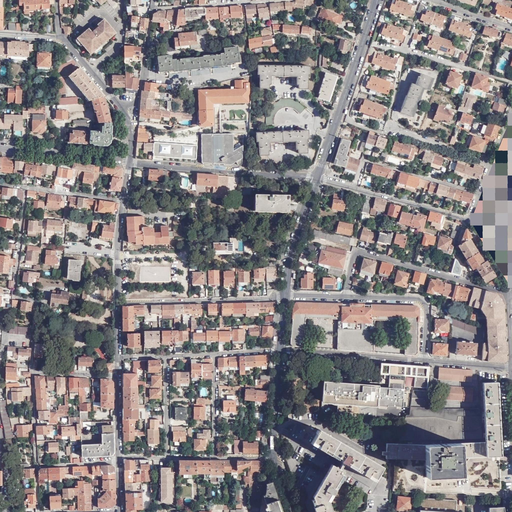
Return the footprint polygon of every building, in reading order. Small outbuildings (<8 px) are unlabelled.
[(24,10),(30,10),(35,10),(35,9),(34,0),(21,0),(19,0),(20,6),(24,5),(24,10)] [(35,0),(36,9),(50,8),(50,4),(53,4),(53,0),(35,0)] [(293,6),(303,8),(304,1),(312,3),(313,2),(313,0),(304,0),(302,0),(295,0),(295,2),(292,2),(288,2),(289,8),(288,10),(292,11),(293,6)] [(412,7),(412,5),(398,0),(396,0),(396,1),(393,0),(392,0),(389,9),(411,16),(414,7),(412,7)] [(279,11),(288,10),(289,8),(288,2),(278,3),(279,11)] [(270,4),(270,11),(279,11),(278,3),(270,4)] [(511,19),(511,8),(496,3),(494,8),(497,9),(496,13),(511,19)] [(266,4),(257,5),(259,17),(268,16),(267,8),(266,8),(266,4)] [(424,5),(420,4),(416,18),(419,19),(424,5)] [(245,5),(246,14),(256,13),(255,5),(245,5)] [(230,14),(231,17),(242,16),(241,6),(230,6),(230,14)] [(217,7),(205,8),(205,13),(206,18),(218,18),(217,7)] [(228,7),(219,7),(220,15),(219,15),(219,19),(231,18),(231,17),(230,14),(228,14),(228,7)] [(19,8),(16,8),(7,8),(7,10),(17,10),(17,17),(20,17),(19,8)] [(205,8),(185,10),(185,17),(198,16),(199,18),(200,18),(200,14),(205,13),(205,8)] [(321,8),(320,12),(323,13),(321,19),(335,25),(336,22),(339,23),(342,16),(321,8)] [(174,25),(176,25),(178,10),(167,11),(166,19),(173,19),(173,22),(174,22),(174,25)] [(185,10),(178,10),(176,25),(185,24),(185,22),(185,17),(185,10)] [(420,20),(438,26),(437,27),(441,28),(441,27),(442,27),(445,17),(427,10),(426,12),(423,11),(420,20)] [(151,21),(163,23),(165,11),(157,11),(152,15),(151,21)] [(146,32),(148,18),(132,16),(130,27),(136,27),(136,25),(139,25),(138,31),(146,32)] [(470,27),(471,26),(452,19),(448,30),(449,30),(448,32),(451,33),(452,31),(470,37),(473,28),(470,27)] [(103,20),(97,25),(99,28),(96,30),(95,29),(94,29),(93,28),(89,31),(88,29),(76,39),(90,54),(97,48),(95,46),(113,31),(103,20)] [(9,22),(8,30),(20,31),(20,23),(9,22)] [(299,33),(299,26),(272,24),(273,29),(282,30),(282,32),(299,33)] [(395,39),(399,40),(403,41),(406,32),(403,31),(403,30),(387,25),(387,26),(384,25),(381,34),(384,35),(388,36),(395,39)] [(310,35),(311,28),(302,26),(300,34),(310,35)] [(162,30),(161,36),(166,35),(166,34),(171,34),(171,33),(174,32),(181,31),(180,27),(178,27),(178,29),(168,30),(162,30)] [(497,38),(498,30),(484,27),(482,34),(497,38)] [(261,30),(261,36),(262,36),(271,34),(270,28),(261,30)] [(197,44),(195,32),(177,34),(178,38),(173,39),(175,49),(179,48),(179,47),(180,47),(180,46),(197,44)] [(451,43),(451,42),(433,35),(432,37),(427,35),(427,34),(421,32),(420,35),(430,39),(427,46),(439,50),(446,52),(449,54),(452,46),(453,46),(454,44),(451,43)] [(511,35),(504,32),(503,37),(504,36),(506,36),(504,42),(511,45),(511,35)] [(271,35),(262,37),(264,48),(265,48),(265,45),(272,44),(271,35)] [(259,52),(264,51),(264,48),(262,37),(248,40),(249,48),(258,46),(259,52)] [(350,51),(353,42),(341,38),(338,48),(350,51)] [(416,47),(419,40),(413,38),(411,45),(416,47)] [(26,63),(29,63),(29,52),(29,44),(7,43),(7,54),(26,56),(26,63)] [(141,61),(142,53),(140,53),(141,47),(123,45),(124,58),(132,58),(131,61),(141,61)] [(239,62),(237,47),(225,49),(225,55),(218,55),(218,54),(212,55),(211,54),(208,55),(208,57),(189,59),(189,57),(186,57),(186,58),(179,59),(179,60),(172,61),(171,55),(152,57),(153,64),(158,64),(159,72),(166,71),(168,71),(168,77),(173,77),(173,78),(187,77),(187,70),(188,69),(190,69),(191,76),(209,74),(209,67),(210,67),(212,66),(213,73),(227,72),(227,70),(231,70),(230,63),(233,62),(239,62)] [(37,68),(48,69),(49,67),(50,66),(51,54),(46,54),(46,51),(42,51),(42,53),(38,53),(37,68)] [(401,72),(404,57),(400,56),(398,62),(393,60),(394,59),(378,53),(378,55),(375,54),(372,63),(393,70),(396,63),(398,64),(396,70),(401,72)] [(58,72),(77,64),(73,59),(66,62),(58,65),(58,72)] [(310,75),(310,66),(258,65),(258,74),(260,74),(260,87),(269,88),(269,83),(271,83),(271,75),(277,76),(291,76),(297,76),(297,84),(299,84),(299,88),(307,88),(307,74),(310,75)] [(104,96),(79,67),(69,75),(89,100),(91,100),(104,96)] [(137,90),(139,78),(131,77),(132,72),(125,71),(125,91),(136,92),(137,90)] [(457,88),(462,76),(450,72),(445,84),(457,88)] [(329,101),(337,77),(325,73),(318,93),(320,93),(318,98),(329,101)] [(433,78),(422,73),(420,77),(419,77),(415,85),(412,83),(407,95),(406,95),(401,108),(402,109),(400,112),(412,117),(423,88),(428,90),(433,78)] [(490,78),(476,73),(472,87),(486,91),(490,78)] [(393,90),(394,85),(389,84),(390,82),(371,76),(370,77),(364,75),(361,86),(387,94),(389,88),(393,90)] [(107,77),(108,86),(112,85),(112,87),(124,87),(124,77),(107,77)] [(248,89),(251,88),(251,82),(247,82),(247,80),(234,80),(235,89),(198,90),(199,126),(213,125),(212,103),(247,102),(247,95),(248,95),(248,89)] [(144,91),(154,92),(155,92),(157,92),(158,85),(160,85),(160,84),(145,82),(144,91)] [(20,103),(21,88),(16,87),(15,89),(8,89),(7,93),(7,96),(7,100),(14,101),(14,103),(20,103)] [(141,91),(141,98),(153,99),(154,92),(144,91),(141,91)] [(464,92),(462,98),(458,110),(464,112),(466,113),(468,109),(471,100),(475,101),(477,96),(464,92)] [(110,122),(104,96),(91,100),(93,107),(91,107),(97,126),(101,125),(110,122)] [(141,98),(140,109),(155,110),(156,107),(157,107),(157,105),(156,105),(156,99),(153,99),(141,98)] [(265,124),(274,124),(274,121),(274,117),(275,114),(277,111),(280,109),(285,107),(288,106),(291,107),(294,108),(298,111),(300,114),(306,108),(303,105),(300,102),(296,100),(291,99),(286,98),(281,100),(276,102),(272,105),(267,111),(265,118),(265,124)] [(389,112),(389,109),(383,107),(383,106),(364,100),(363,101),(357,99),(356,101),(363,103),(362,105),(357,104),(355,111),(359,112),(359,111),(381,118),(383,112),(380,111),(381,109),(389,112)] [(91,100),(89,100),(79,103),(78,112),(85,112),(85,109),(91,107),(93,107),(91,100)] [(499,103),(492,101),(491,102),(495,103),(493,109),(502,112),(504,105),(507,106),(507,105),(499,103)] [(44,125),(45,104),(27,103),(27,110),(27,117),(27,120),(32,120),(32,131),(37,131),(38,133),(42,133),(42,131),(43,131),(43,125),(44,125)] [(78,112),(79,103),(77,103),(63,105),(56,105),(56,110),(55,110),(55,118),(67,119),(67,111),(78,112)] [(451,119),(454,112),(452,112),(452,111),(444,108),(444,106),(439,104),(434,117),(448,123),(449,118),(451,119)] [(169,117),(169,116),(170,112),(160,111),(160,110),(158,110),(158,111),(139,109),(139,120),(149,121),(149,118),(160,119),(160,117),(169,117)] [(244,121),(249,120),(250,110),(221,111),(221,119),(244,118),(244,121)] [(192,125),(195,126),(195,114),(182,113),(182,112),(170,111),(170,112),(169,116),(172,116),(182,117),(182,118),(192,119),(192,125)] [(466,113),(464,112),(461,120),(470,124),(473,115),(466,113)] [(0,127),(8,128),(8,127),(15,127),(16,119),(15,119),(16,115),(9,114),(8,116),(0,115),(0,127)] [(383,131),(386,122),(380,120),(376,129),(383,131)] [(111,123),(110,122),(101,125),(100,134),(99,134),(99,133),(89,132),(88,141),(93,142),(92,144),(106,145),(110,142),(111,123)] [(488,138),(494,141),(499,127),(488,123),(485,134),(489,135),(488,138)] [(138,128),(137,141),(148,142),(148,134),(145,134),(146,129),(138,128)] [(70,133),(69,142),(86,143),(87,134),(84,134),(84,131),(72,130),(72,133),(70,133)] [(159,138),(177,139),(178,131),(159,130),(159,138)] [(256,132),(256,141),(259,141),(259,155),(268,154),(268,150),(270,150),(270,142),(275,142),(291,141),(296,141),(296,149),(298,149),(298,153),(307,153),(306,139),(308,139),(308,130),(256,132)] [(375,132),(370,131),(366,143),(369,144),(375,145),(374,148),(378,137),(374,135),(375,132)] [(225,151),(230,148),(228,144),(227,144),(227,135),(221,135),(213,135),(213,134),(202,134),(202,163),(213,164),(213,163),(220,159),(222,161),(224,160),(222,157),(227,155),(225,151)] [(233,157),(236,162),(237,164),(238,165),(240,165),(241,164),(242,163),(242,161),(240,160),(240,159),(238,156),(242,154),(243,145),(233,151),(232,134),(221,134),(221,135),(227,135),(227,144),(228,144),(230,148),(235,155),(233,157)] [(469,147),(481,151),(484,152),(487,145),(488,140),(485,139),(484,140),(477,137),(477,136),(475,135),(474,136),(472,136),(469,147)] [(378,137),(374,148),(383,151),(383,150),(387,140),(378,137)] [(345,167),(348,156),(346,156),(351,141),(343,139),(341,143),(340,143),(335,158),(338,159),(336,164),(345,167)] [(404,142),(402,141),(401,144),(394,142),(392,150),(401,153),(401,152),(404,142)] [(137,142),(136,154),(138,154),(139,149),(152,150),(153,144),(137,142)] [(420,147),(404,142),(401,152),(409,155),(408,158),(412,159),(414,152),(418,153),(420,147)] [(179,146),(179,145),(168,144),(168,145),(164,144),(163,145),(153,144),(152,150),(152,153),(167,154),(167,155),(171,156),(172,151),(195,153),(195,147),(179,146)] [(224,165),(229,165),(236,162),(233,157),(235,155),(230,148),(225,151),(227,155),(222,157),(224,160),(222,161),(224,165)] [(424,152),(422,159),(431,162),(434,152),(431,151),(430,151),(429,154),(424,152)] [(435,152),(431,163),(430,166),(439,168),(442,158),(437,156),(438,153),(435,152)] [(0,172),(12,173),(13,161),(7,160),(7,157),(2,156),(0,172)] [(345,167),(344,170),(356,173),(360,160),(348,156),(345,167)] [(21,159),(14,158),(14,160),(15,160),(14,169),(22,170),(23,170),(23,168),(23,161),(21,161),(21,159)] [(25,159),(25,161),(24,168),(23,180),(26,181),(27,175),(34,176),(36,166),(29,165),(30,160),(25,159)] [(466,163),(464,162),(463,165),(457,163),(455,170),(459,171),(463,173),(466,163)] [(382,169),(382,167),(367,163),(365,172),(366,172),(367,171),(371,172),(371,173),(380,175),(382,169)] [(471,164),(466,163),(463,173),(469,174),(471,175),(473,168),(470,167),(471,164)] [(77,164),(73,164),(73,168),(92,172),(93,166),(85,164),(85,165),(77,164)] [(36,166),(34,176),(40,177),(41,173),(42,173),(50,175),(51,170),(56,171),(56,167),(42,165),(42,166),(36,166)] [(474,165),(473,168),(471,175),(480,178),(483,168),(474,165)] [(100,166),(99,173),(102,173),(102,171),(113,173),(113,175),(122,177),(123,171),(121,168),(113,166),(113,167),(100,166)] [(397,172),(382,167),(382,169),(380,175),(389,178),(390,178),(394,179),(393,181),(395,182),(396,175),(397,172)] [(77,177),(78,171),(58,168),(57,176),(70,178),(71,176),(77,177)] [(166,176),(167,171),(145,169),(145,175),(148,175),(148,179),(159,180),(159,178),(162,178),(162,177),(163,177),(163,176),(166,176)] [(99,173),(78,170),(77,178),(83,179),(83,182),(92,184),(93,180),(98,181),(99,173)] [(409,175),(397,172),(396,175),(399,175),(397,182),(406,184),(409,175)] [(194,185),(206,185),(207,174),(193,173),(192,183),(194,183),(194,185)] [(212,192),(226,193),(227,185),(226,185),(226,182),(227,182),(228,176),(218,175),(207,174),(206,185),(213,186),(212,192)] [(427,181),(409,175),(406,184),(406,185),(416,188),(418,181),(419,182),(418,186),(425,188),(425,186),(427,181)] [(119,191),(121,179),(111,178),(109,189),(119,191)] [(439,184),(427,181),(425,186),(430,187),(429,188),(428,188),(428,189),(429,189),(428,191),(436,193),(439,184)] [(449,187),(439,184),(436,193),(447,196),(449,187)] [(0,186),(0,194),(17,196),(17,199),(22,199),(23,193),(20,189),(0,186)] [(456,190),(449,187),(447,196),(453,198),(456,190)] [(288,204),(290,204),(290,194),(280,194),(280,192),(277,190),(275,192),(274,194),(256,194),(256,204),(258,204),(257,209),(287,210),(288,204)] [(463,192),(456,190),(453,198),(460,200),(463,192)] [(474,195),(463,192),(460,200),(470,203),(474,195)] [(61,195),(48,193),(46,206),(59,208),(59,207),(63,207),(63,201),(60,201),(61,195)] [(344,210),(347,196),(335,194),(332,208),(344,210)] [(71,196),(70,201),(69,205),(74,206),(74,203),(77,204),(77,206),(87,207),(87,204),(92,204),(93,200),(83,198),(71,196)] [(368,214),(372,199),(365,198),(362,212),(368,214)] [(384,211),(386,201),(376,199),(373,208),(372,208),(370,214),(375,215),(376,209),(384,211)] [(117,203),(95,200),(94,211),(104,212),(103,218),(107,219),(110,217),(111,213),(116,214),(117,209),(117,203)] [(42,209),(43,202),(33,201),(33,208),(42,209)] [(397,217),(400,207),(391,204),(389,209),(388,209),(388,211),(389,211),(388,215),(397,217)] [(410,225),(413,216),(401,212),(398,222),(410,225)] [(445,216),(430,212),(428,220),(434,222),(433,225),(436,226),(435,228),(440,230),(441,224),(443,225),(445,216)] [(417,217),(413,216),(410,225),(418,228),(417,230),(422,231),(426,217),(418,214),(417,217)] [(12,219),(0,217),(0,226),(11,228),(12,219)] [(144,217),(128,217),(129,231),(127,231),(127,236),(128,236),(128,243),(136,242),(144,242),(144,243),(151,243),(151,245),(154,244),(154,243),(169,242),(169,238),(168,232),(168,226),(160,227),(160,231),(158,231),(154,231),(154,229),(150,229),(150,228),(141,228),(142,231),(140,231),(140,227),(140,224),(144,224),(144,217)] [(511,218),(505,217),(503,223),(502,227),(501,230),(501,236),(502,240),(503,245),(505,249),(511,259),(511,260),(511,218)] [(38,237),(41,237),(41,232),(41,231),(42,220),(39,219),(39,225),(37,225),(37,221),(28,221),(29,218),(24,218),(22,228),(27,229),(26,234),(36,235),(37,231),(38,231),(38,237)] [(46,229),(62,231),(63,221),(47,220),(46,229)] [(350,235),(352,225),(339,221),(336,232),(350,235)] [(100,236),(112,238),(115,224),(109,223),(109,226),(102,225),(100,236)] [(368,229),(363,227),(360,240),(367,242),(367,239),(374,241),(376,234),(367,231),(368,229)] [(312,236),(353,245),(354,239),(314,229),(312,236)] [(465,229),(461,242),(462,243),(470,239),(472,237),(467,229),(465,229)] [(452,230),(450,236),(457,240),(457,237),(459,232),(452,230)] [(380,234),(377,242),(386,244),(386,243),(390,244),(393,233),(389,232),(389,233),(387,233),(386,236),(384,235),(384,234),(381,233),(381,234),(380,234)] [(406,242),(407,237),(406,236),(407,234),(404,233),(403,236),(396,234),(393,242),(399,244),(399,246),(404,248),(406,242)] [(424,235),(422,234),(422,236),(424,236),(422,244),(427,245),(428,243),(434,244),(435,237),(425,234),(424,235)] [(238,242),(238,237),(236,237),(236,238),(230,238),(230,244),(215,243),(214,250),(230,251),(230,252),(233,252),(233,248),(243,248),(243,243),(238,242)] [(461,242),(458,240),(458,242),(454,241),(452,246),(450,245),(452,239),(449,238),(449,239),(441,237),(437,250),(451,254),(453,247),(455,248),(455,246),(456,247),(458,246),(462,243),(461,242)] [(470,239),(462,243),(458,246),(466,260),(479,253),(470,239)] [(328,273),(341,277),(347,251),(320,245),(319,251),(317,252),(316,254),(315,256),(317,259),(317,262),(318,262),(318,263),(329,265),(328,273)] [(50,263),(58,264),(58,258),(55,257),(56,251),(46,249),(44,264),(50,265),(50,263)] [(38,252),(36,251),(28,251),(27,250),(26,250),(25,263),(37,264),(38,252)] [(430,265),(434,253),(428,252),(424,263),(430,265)] [(466,260),(464,261),(464,262),(471,274),(474,272),(472,269),(476,267),(484,262),(479,253),(466,260)] [(306,265),(309,256),(301,254),(298,262),(306,265)] [(372,276),(375,268),(376,263),(376,262),(364,259),(361,270),(365,271),(364,273),(367,274),(367,275),(372,276)] [(81,261),(68,260),(67,278),(72,278),(72,279),(79,279),(81,261)] [(496,276),(487,260),(484,262),(476,267),(485,283),(496,276)] [(15,266),(15,262),(0,261),(0,271),(10,272),(11,265),(15,266)] [(391,270),(392,270),(394,265),(382,262),(379,272),(379,275),(388,278),(389,276),(390,275),(389,275),(391,270)] [(140,282),(170,281),(169,266),(140,267),(140,282)] [(254,272),(251,272),(252,278),(254,278),(264,278),(264,277),(265,277),(265,273),(264,272),(264,271),(266,271),(266,267),(264,267),(264,268),(254,268),(254,272)] [(276,267),(266,267),(266,271),(267,278),(276,277),(276,267)] [(313,273),(318,273),(318,270),(307,267),(307,274),(301,274),(301,288),(312,288),(313,273)] [(206,270),(206,271),(208,271),(209,284),(219,284),(219,271),(220,271),(220,277),(221,277),(221,268),(206,268),(206,270)] [(234,271),(236,271),(236,268),(224,268),(224,271),(223,271),(224,286),(229,286),(229,283),(234,283),(234,271)] [(236,271),(236,274),(238,274),(239,282),(249,282),(249,271),(252,271),(251,268),(236,268),(236,271)] [(407,288),(409,284),(406,283),(408,274),(398,271),(398,269),(395,268),(393,275),(396,276),(394,284),(407,288)] [(39,272),(23,271),(22,280),(32,281),(33,275),(39,275),(39,272)] [(426,274),(415,271),(412,282),(414,282),(413,284),(421,286),(421,284),(423,285),(426,274)] [(203,285),(203,272),(192,273),(192,276),(191,276),(191,284),(200,284),(200,285),(203,285)] [(335,289),(335,278),(323,278),(323,288),(335,289)] [(502,286),(497,278),(496,280),(498,283),(497,284),(494,280),(489,283),(501,287),(502,286)] [(446,280),(445,279),(444,283),(440,282),(440,280),(439,279),(438,280),(437,281),(431,279),(427,292),(442,296),(442,294),(446,280)] [(450,281),(446,280),(442,294),(452,297),(455,286),(449,284),(450,281)] [(455,286),(452,297),(451,301),(468,305),(470,299),(472,290),(455,285),(455,286)] [(506,360),(505,348),(505,337),(503,304),(497,293),(473,287),(472,290),(470,299),(468,305),(464,322),(467,323),(478,328),(484,330),(484,334),(483,337),(482,360),(486,361),(503,362),(506,360)] [(69,292),(60,291),(60,292),(57,292),(57,295),(51,294),(50,301),(67,304),(69,292)] [(20,310),(34,311),(34,307),(31,302),(21,301),(20,310)] [(258,315),(273,315),(275,302),(259,303),(258,315)] [(407,321),(404,355),(415,355),(418,353),(419,309),(417,306),(296,302),(293,305),(290,344),(292,346),(303,347),(305,318),(339,319),(337,350),(373,352),(376,320),(407,321)] [(232,313),(232,303),(220,304),(220,306),(222,307),(222,311),(221,311),(221,313),(232,313)] [(245,313),(245,303),(232,303),(232,313),(245,313)] [(245,313),(245,316),(258,316),(258,315),(259,303),(245,303),(245,313)] [(201,309),(201,304),(191,305),(191,316),(202,316),(202,309),(201,309)] [(219,312),(219,304),(208,304),(208,312),(219,312)] [(172,327),(172,329),(174,329),(174,328),(174,318),(174,314),(174,305),(162,305),(162,315),(162,319),(172,320),(172,327)] [(182,314),(182,305),(174,305),(174,314),(182,314)] [(191,316),(191,305),(182,305),(182,314),(189,314),(189,316),(191,316)] [(438,308),(432,305),(432,311),(440,314),(441,309),(438,308)] [(122,306),(122,318),(132,318),(132,315),(133,315),(133,314),(136,314),(137,315),(144,315),(144,314),(144,306),(122,306)] [(0,329),(2,330),(3,321),(8,321),(8,314),(4,313),(3,312),(0,312),(0,329)] [(122,331),(125,331),(133,331),(133,328),(135,328),(135,322),(132,322),(132,318),(122,318),(122,331)] [(175,318),(174,318),(174,328),(182,328),(182,327),(182,326),(179,326),(179,319),(175,319),(175,318)] [(467,323),(464,322),(452,318),(452,325),(483,337),(484,334),(484,330),(478,328),(467,323)] [(448,331),(449,320),(435,319),(435,325),(433,325),(433,328),(435,328),(435,332),(440,333),(440,331),(448,331)] [(260,324),(260,327),(263,327),(262,336),(271,337),(273,323),(260,324)] [(258,324),(249,325),(249,328),(249,335),(259,335),(258,324)] [(232,336),(232,341),(243,340),(243,338),(244,338),(244,335),(243,335),(243,329),(245,329),(245,325),(241,326),(242,329),(232,329),(232,331),(232,336)] [(32,328),(10,326),(9,326),(9,333),(32,335),(32,328)] [(177,342),(177,331),(168,331),(168,329),(165,329),(165,331),(162,331),(162,344),(168,344),(168,341),(172,341),(172,342),(177,342)] [(191,329),(191,333),(193,333),(193,339),(204,339),(204,330),(204,329),(203,329),(201,329),(201,330),(196,330),(196,329),(191,329)] [(144,332),(144,346),(159,346),(159,331),(144,332)] [(177,342),(177,345),(181,345),(181,341),(187,341),(187,331),(177,331),(177,342)] [(217,341),(217,331),(205,331),(206,341),(217,341)] [(218,331),(218,341),(225,341),(229,341),(229,336),(232,336),(232,331),(218,331)] [(139,347),(139,333),(127,333),(127,347),(139,347)] [(439,340),(431,339),(430,343),(434,343),(433,354),(447,356),(447,344),(438,344),(438,341),(439,341),(439,340)] [(476,355),(477,343),(457,342),(456,354),(476,355)] [(382,344),(382,352),(400,352),(400,343),(382,344)] [(43,345),(35,344),(34,355),(42,355),(43,345)] [(30,356),(31,348),(7,346),(7,350),(14,350),(13,357),(18,357),(19,357),(19,355),(26,355),(30,356)] [(266,355),(255,356),(255,370),(266,369),(266,365),(266,355)] [(255,356),(244,356),(244,370),(255,370),(255,356)] [(228,369),(228,357),(219,358),(218,359),(218,370),(228,369)] [(239,357),(228,357),(228,369),(239,369),(239,357)] [(78,366),(93,366),(93,359),(78,358),(78,366)] [(196,364),(195,359),(191,360),(191,363),(191,378),(201,378),(201,364),(196,364)] [(160,372),(160,360),(148,361),(148,370),(147,370),(147,372),(160,372)] [(145,370),(145,361),(133,361),(133,368),(140,368),(140,370),(145,370)] [(201,364),(201,378),(211,378),(211,371),(211,369),(212,369),(212,366),(212,364),(201,364)] [(379,364),(377,386),(322,382),(320,404),(336,405),(335,412),(357,414),(357,407),(376,408),(376,407),(385,407),(385,406),(409,408),(410,398),(411,391),(426,392),(427,375),(427,367),(379,364)] [(5,379),(16,380),(16,368),(5,367),(5,379)] [(471,381),(472,370),(439,367),(438,378),(471,381)] [(188,386),(188,372),(179,373),(179,372),(173,372),(173,385),(179,385),(179,386),(188,386)] [(137,373),(123,374),(123,386),(137,386),(137,373)] [(35,388),(36,388),(44,388),(44,377),(34,376),(34,382),(35,388)] [(47,388),(56,388),(55,380),(55,377),(47,377),(47,388)] [(64,391),(64,377),(55,377),(55,380),(57,380),(57,393),(62,393),(62,391),(64,391)] [(160,386),(161,386),(160,377),(152,377),(152,386),(160,386)] [(77,381),(79,381),(78,378),(69,378),(70,397),(78,396),(77,381)] [(79,381),(79,388),(89,387),(89,378),(78,378),(79,381)] [(100,393),(113,393),(113,382),(110,379),(100,379),(100,393)] [(483,384),(484,411),(499,410),(498,396),(498,383),(483,384)] [(472,401),(473,387),(433,385),(432,398),(436,398),(437,392),(440,392),(439,398),(472,401)] [(124,408),(145,408),(145,405),(137,405),(137,386),(123,386),(124,408)] [(160,389),(160,386),(152,386),(151,386),(151,390),(150,390),(150,398),(161,398),(161,389),(160,389)] [(22,392),(30,392),(30,387),(28,387),(19,388),(6,388),(6,397),(6,400),(7,404),(9,404),(8,393),(11,393),(11,400),(22,400),(22,394),(22,392)] [(79,388),(79,396),(85,396),(85,391),(89,391),(89,387),(79,388)] [(36,399),(45,399),(44,389),(44,388),(36,388),(36,393),(36,399)] [(255,401),(256,390),(245,389),(244,399),(255,401)] [(266,402),(267,391),(256,390),(255,401),(266,402)] [(101,407),(113,408),(113,393),(100,393),(101,407)] [(68,410),(68,395),(64,396),(65,406),(56,406),(56,410),(68,410)] [(79,396),(80,404),(90,404),(90,399),(85,399),(85,396),(79,396)] [(36,407),(36,411),(38,411),(46,411),(46,407),(50,407),(49,399),(45,399),(36,399),(36,401),(36,407)] [(235,412),(235,401),(230,401),(230,399),(228,399),(228,401),(223,401),(223,412),(235,412)] [(10,419),(7,404),(6,400),(0,401),(0,407),(6,438),(13,437),(11,425),(10,419)] [(205,404),(201,405),(201,407),(194,407),(194,418),(205,418),(205,404)] [(480,415),(480,409),(435,408),(410,406),(409,415),(406,415),(405,418),(425,418),(437,418),(457,422),(458,417),(480,415)] [(176,408),(175,420),(187,421),(187,409),(184,409),(184,408),(180,407),(180,409),(176,408)] [(145,418),(145,413),(145,408),(124,408),(124,418),(137,419),(137,416),(138,416),(138,411),(142,411),(142,418),(145,418)] [(57,416),(68,416),(68,410),(55,410),(56,413),(48,413),(48,411),(46,411),(38,411),(39,414),(36,414),(36,419),(49,419),(49,423),(57,423),(57,416)] [(484,411),(485,432),(500,431),(499,420),(499,410),(484,411)] [(80,411),(80,420),(88,420),(88,411),(80,411)] [(482,438),(480,415),(458,417),(457,422),(437,418),(425,418),(405,418),(404,421),(398,442),(482,438)] [(138,419),(137,419),(124,418),(124,432),(134,432),(134,423),(135,423),(135,421),(138,421),(138,419)] [(160,425),(160,419),(154,419),(150,419),(150,429),(148,429),(148,443),(158,444),(159,425),(160,425)] [(74,435),(81,435),(81,424),(76,424),(76,427),(69,427),(69,439),(74,439),(74,435)] [(32,425),(20,425),(16,425),(17,436),(27,436),(27,430),(32,430),(32,425)] [(36,426),(36,434),(49,434),(49,425),(36,426)] [(58,439),(69,439),(69,427),(66,427),(66,425),(57,425),(58,439)] [(114,434),(114,426),(102,427),(102,434),(114,434)] [(182,427),(172,427),(172,432),(173,432),(173,442),(186,442),(186,432),(182,432),(182,427)] [(383,466),(319,429),(319,431),(318,430),(316,433),(317,434),(311,444),(320,449),(338,459),(339,457),(341,458),(343,459),(342,462),(366,475),(375,480),(383,466)] [(197,439),(203,439),(203,438),(209,438),(209,431),(203,431),(203,434),(197,434),(197,439)] [(485,443),(460,444),(461,461),(471,460),(487,460),(487,463),(502,463),(501,447),(500,431),(485,432),(485,443)] [(134,436),(145,436),(145,432),(134,432),(124,432),(124,441),(134,440),(134,436)] [(114,434),(102,434),(103,444),(81,445),(82,457),(111,456),(113,455),(114,453),(114,434)] [(192,439),(192,448),(193,448),(194,447),(194,449),(205,449),(205,439),(203,439),(197,439),(192,439)] [(48,451),(58,451),(58,440),(55,440),(36,440),(36,444),(48,444),(48,451)] [(398,444),(387,444),(387,449),(387,452),(382,452),(382,456),(386,456),(386,459),(397,459),(398,444)] [(397,459),(398,461),(409,461),(426,461),(426,445),(398,444),(398,458),(397,459)] [(460,444),(426,445),(426,461),(427,481),(462,480),(461,465),(461,461),(460,444)] [(124,460),(124,470),(138,470),(138,468),(138,460),(124,460)] [(149,469),(149,460),(140,460),(140,465),(139,465),(139,468),(138,468),(138,470),(149,469)] [(197,474),(196,461),(179,461),(179,474),(183,474),(183,478),(191,478),(191,474),(197,474)] [(210,476),(210,461),(196,461),(197,474),(197,476),(203,476),(203,479),(209,479),(209,476),(210,476)] [(224,472),(223,461),(210,461),(210,476),(224,477),(224,472)] [(237,470),(237,461),(223,461),(224,472),(231,472),(231,474),(236,474),(237,470)] [(251,468),(251,461),(237,461),(237,470),(249,465),(248,468),(251,468)] [(261,469),(261,461),(251,461),(251,468),(250,471),(250,474),(252,474),(256,474),(257,469),(261,469)] [(101,466),(101,474),(103,474),(115,473),(114,468),(113,466),(112,465),(101,466)] [(332,511),(329,501),(344,475),(340,473),(341,470),(332,465),(322,482),(313,497),(314,500),(312,500),(315,511),(332,511)] [(82,467),(83,475),(92,475),(91,466),(82,467)] [(91,466),(92,475),(101,474),(101,466),(91,466)] [(64,472),(71,472),(71,467),(59,468),(60,478),(64,478),(64,472)] [(82,467),(72,467),(72,476),(83,475),(82,467)] [(34,477),(34,468),(28,469),(20,469),(22,478),(34,477)] [(48,478),(48,468),(40,469),(39,470),(38,471),(38,478),(48,478)] [(59,468),(48,468),(48,478),(48,479),(59,478),(60,478),(59,468)] [(170,470),(170,468),(156,468),(156,473),(159,473),(161,473),(161,476),(161,479),(161,484),(161,488),(161,499),(161,502),(172,503),(172,499),(172,470),(170,470)] [(124,470),(125,483),(135,483),(135,482),(153,481),(153,474),(149,473),(149,469),(138,470),(124,470)] [(107,490),(115,490),(115,479),(103,480),(103,490),(107,490)] [(78,488),(78,495),(83,494),(90,494),(90,495),(93,495),(94,495),(94,492),(93,491),(93,485),(92,485),(92,480),(89,480),(83,481),(83,488),(78,488)] [(125,483),(125,493),(141,492),(141,490),(136,490),(135,483),(125,483)] [(263,486),(259,511),(281,511),(272,484),(266,486),(263,486)] [(73,488),(62,488),(62,497),(73,497),(73,495),(73,488)] [(98,499),(98,508),(111,507),(114,505),(116,503),(115,490),(107,490),(107,491),(99,499),(98,499)] [(125,493),(126,510),(140,509),(142,509),(141,492),(125,493)] [(28,507),(35,507),(35,504),(35,494),(24,494),(24,495),(26,495),(26,497),(24,497),(24,504),(27,503),(28,507)] [(60,495),(49,496),(49,508),(53,508),(54,508),(60,508),(60,495)] [(409,511),(411,498),(398,496),(397,509),(398,509),(398,511),(399,511),(401,511),(402,511),(402,510),(409,511)] [(458,511),(455,511),(456,500),(420,498),(419,511),(458,511)] [(231,510),(230,511),(242,511),(243,510),(242,510),(242,503),(236,502),(236,510),(231,510)] [(211,511),(216,511),(217,510),(224,510),(224,509),(224,506),(224,503),(212,503),(212,507),(212,510),(211,511)]
